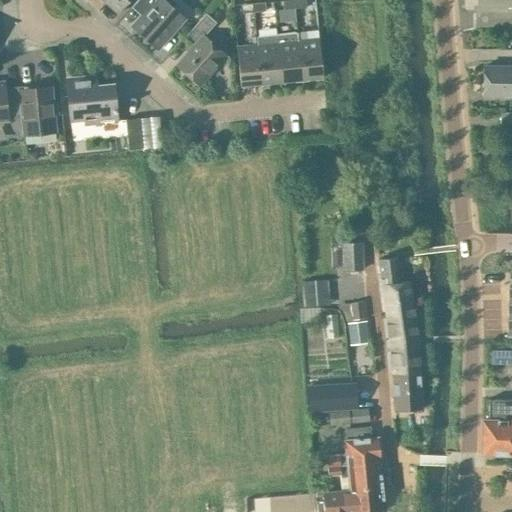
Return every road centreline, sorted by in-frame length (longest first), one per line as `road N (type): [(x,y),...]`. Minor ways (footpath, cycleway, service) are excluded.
road 1 (residential): [(318,102),(186,116),(83,29),(32,33),(28,0)]
road 2 (tertiary): [(470,504),(467,244)]
road 3 (tertiary): [(467,244),(441,0)]
road 4 (residential): [(403,511),(373,289)]
